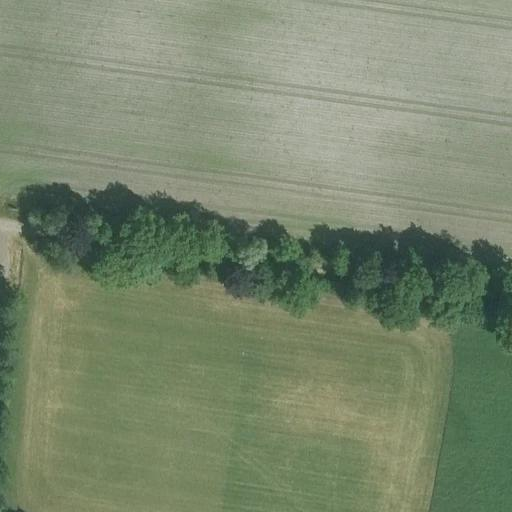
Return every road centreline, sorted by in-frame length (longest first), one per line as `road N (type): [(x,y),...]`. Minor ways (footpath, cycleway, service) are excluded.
road 1 (track): [(511,297),(0,225)]
road 2 (track): [(14,227),(0,401)]
